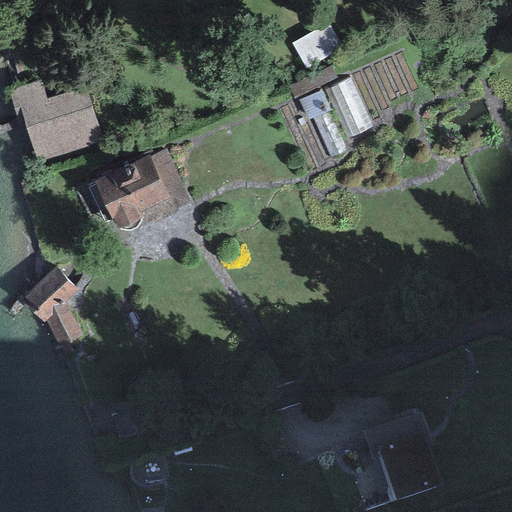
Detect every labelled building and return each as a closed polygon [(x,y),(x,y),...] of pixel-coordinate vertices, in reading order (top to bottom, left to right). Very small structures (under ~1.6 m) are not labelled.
[(306,69),(343,51),(331,25),(294,43),(306,69)] [(51,80),(20,89),(43,166),(107,147),(90,88),(56,98),(51,80)] [(185,205),(165,155),(95,183),(115,233),(185,205)] [(84,289),(63,264),(23,297),(43,322),(84,289)] [(426,422),(372,439),(395,511),(449,494),(426,422)]
